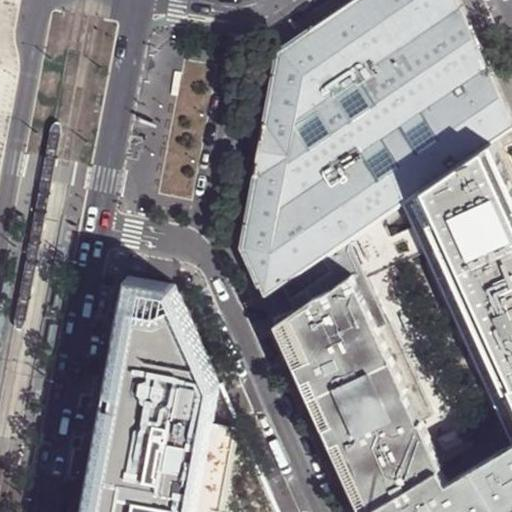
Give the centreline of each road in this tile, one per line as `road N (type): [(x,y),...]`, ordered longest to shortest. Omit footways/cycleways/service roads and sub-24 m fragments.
road 1 (residential): [(200,250),(222,265),(334,511)]
road 2 (secondary): [(44,511),(97,227)]
road 3 (residential): [(243,17),(200,250)]
road 4 (residential): [(41,0),(0,233)]
road 5 (secondary): [(97,227),(138,0)]
road 6 (trunk): [(0,142),(26,0)]
